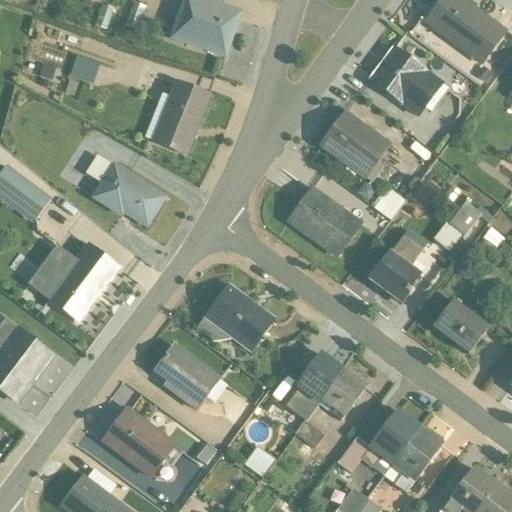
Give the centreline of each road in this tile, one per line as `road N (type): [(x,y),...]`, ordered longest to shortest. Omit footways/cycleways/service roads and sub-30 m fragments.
road 1 (residential): [(511,447),(214,225)]
road 2 (residential): [(214,225),(0,508)]
road 3 (residential): [(247,176),(378,0)]
road 4 (residential): [(295,0),(247,176)]
